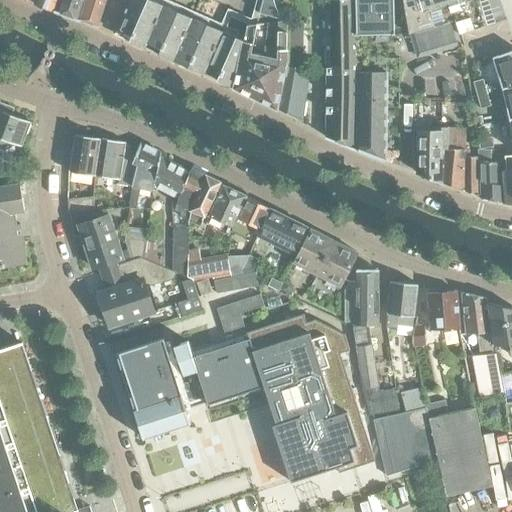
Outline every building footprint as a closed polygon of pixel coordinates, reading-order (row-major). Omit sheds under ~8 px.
[(34,0),(34,3),(55,11),(59,0),(34,0)] [(59,0),(55,11),(78,19),(84,0),(59,0)] [(84,0),(78,19),(96,26),(105,0),(84,0)] [(128,0),(114,33),(233,86),(243,39),(153,0),(128,0)] [(287,19),(280,0),(256,0),(251,23),(269,21),(270,21),(287,19)] [(327,136),(356,148),(355,22),(355,0),(325,0),(327,71),(327,136)] [(390,0),(355,0),(356,29),(391,28),(390,0)] [(486,24),(479,0),(402,0),(409,32),(455,18),(459,32),(486,24)] [(287,19),(270,21),(269,21),(265,53),(255,96),(280,108),(286,65),(286,61),(287,19)] [(452,20),(410,33),(411,35),(423,31),(426,41),(430,40),(434,51),(459,44),(452,20)] [(247,24),(234,86),(255,96),(265,53),(269,21),(247,24)] [(502,87),(511,84),(511,49),(492,56),(502,87)] [(303,120),(310,68),(286,65),(280,108),(303,120)] [(386,71),(356,71),(356,148),(385,159),(386,71)] [(476,94),(486,91),(483,78),(473,81),(476,94)] [(511,117),(511,84),(502,87),(509,118),(511,117)] [(486,91),(476,94),(480,107),(490,105),(486,91)] [(11,105),(0,101),(0,147),(5,150),(15,146),(15,143),(22,146),(32,121),(8,112),(11,105)] [(417,129),(416,172),(441,181),(444,146),(448,146),(448,125),(441,125),(441,129),(417,129)] [(449,125),(448,125),(448,146),(444,146),(441,181),(479,195),(477,155),(468,154),(468,148),(465,148),(466,126),(449,126),(449,125)] [(69,171),(95,175),(101,137),(75,132),(69,171)] [(479,147),(493,145),(492,135),(478,137),(479,147)] [(118,184),(131,186),(134,165),(130,162),(138,146),(126,144),(126,141),(101,137),(95,175),(119,179),(118,184)] [(151,190),(152,183),(160,151),(141,141),(138,146),(130,162),(134,165),(131,186),(128,207),(135,208),(138,187),(151,190)] [(490,200),(505,203),(503,186),(498,183),(497,161),(491,161),(490,149),(477,148),(477,155),(479,195),(479,197),(490,200)] [(187,165),(160,151),(152,183),(173,194),(177,185),(179,185),(187,165)] [(502,171),(503,186),(505,203),(511,203),(511,153),(504,155),(507,169),(502,170),(502,171)] [(190,210),(206,175),(191,167),(177,201),(175,205),(181,209),(180,217),(189,217),(190,210)] [(220,182),(206,175),(190,210),(205,216),(220,182)] [(0,186),(0,226),(16,224),(15,212),(24,210),(20,183),(0,186)] [(245,194),(223,185),(209,216),(223,222),(218,232),(227,235),(245,194)] [(70,211),(95,208),(93,196),(68,198),(69,211),(70,211)] [(266,205),(247,196),(236,218),(231,230),(249,239),(266,205)] [(101,265),(102,269),(123,261),(106,208),(95,208),(70,211),(74,236),(82,233),(94,267),(101,265)] [(307,226),(271,208),(258,235),(294,252),(307,226)] [(16,224),(0,226),(0,266),(26,263),(21,224),(16,224)] [(173,236),(188,237),(188,229),(173,228),(173,236)] [(358,252),(311,228),(294,262),(341,285),(358,252)] [(173,236),(171,269),(175,272),(186,276),(187,250),(188,237),(173,236)] [(125,239),(131,259),(140,256),(143,257),(145,240),(125,238),(125,239)] [(192,278),(193,281),(229,274),(227,256),(226,253),(200,259),(198,248),(187,250),(186,276),(192,278)] [(248,255),(227,256),(229,274),(230,278),(232,277),(241,276),(244,275),(243,268),(248,255)] [(244,275),(248,274),(253,273),(252,268),(257,259),(248,255),(243,268),(244,275)] [(131,259),(123,261),(102,269),(108,288),(99,291),(110,326),(154,312),(145,287),(174,277),(175,272),(171,269),(143,257),(140,256),(131,259)] [(357,269),(357,280),(358,356),(362,388),(370,413),(398,409),(395,387),(378,389),(371,338),(368,338),(366,325),(378,325),(377,269),(357,269)] [(255,272),(253,273),(248,274),(249,282),(257,280),(255,272)] [(248,274),(244,275),(241,276),(242,283),(249,282),(248,274)] [(232,277),(233,285),(242,283),(241,276),(232,277)] [(223,279),(225,287),(233,285),(232,277),(223,279)] [(207,278),(196,282),(201,296),(212,292),(207,278)] [(272,278),(268,285),(279,290),(283,283),(272,278)] [(214,281),(216,289),(225,287),(223,279),(214,281)] [(411,327),(412,316),(414,316),(418,282),(391,279),(386,328),(396,329),(396,325),(411,327)] [(358,356),(357,280),(350,280),(346,288),(345,321),(353,325),(358,356)] [(283,283),(279,290),(289,295),(292,288),(291,284),(284,281),(283,283)] [(428,292),(431,327),(429,327),(430,334),(438,333),(438,328),(460,326),(456,289),(439,285),(438,291),(428,292)] [(502,391),(495,346),(487,302),(486,298),(462,291),(467,334),(478,333),(480,355),(473,356),(479,395),(502,391)] [(240,313),(264,305),(260,294),(216,308),(224,332),(244,326),(240,313)] [(511,308),(487,302),(495,346),(509,343),(510,348),(511,347),(511,308)] [(257,391),(285,479),(369,454),(341,357),(348,354),(345,341),(303,321),(299,309),(187,346),(205,407),(257,391)] [(114,338),(143,434),(189,419),(157,323),(114,338)] [(425,325),(414,326),(412,340),(414,345),(426,344),(425,325)] [(0,511),(91,511),(89,505),(77,509),(71,511),(67,502),(74,499),(59,453),(53,455),(50,446),(53,445),(47,426),(44,427),(41,418),(44,417),(38,399),(34,400),(31,390),(34,389),(28,371),(25,372),(22,363),(25,362),(20,344),(22,344),(22,342),(0,349),(0,511)] [(420,387),(401,392),(405,410),(424,405),(420,387)] [(428,419),(449,414),(446,400),(425,405),(428,419)] [(507,428),(511,427),(511,403),(503,404),(507,428)] [(475,408),(449,414),(428,419),(446,497),(493,487),(475,408)] [(385,472),(417,465),(437,461),(424,410),(374,420),(385,472)] [(449,511),(462,511),(457,501),(447,504),(449,511)]
